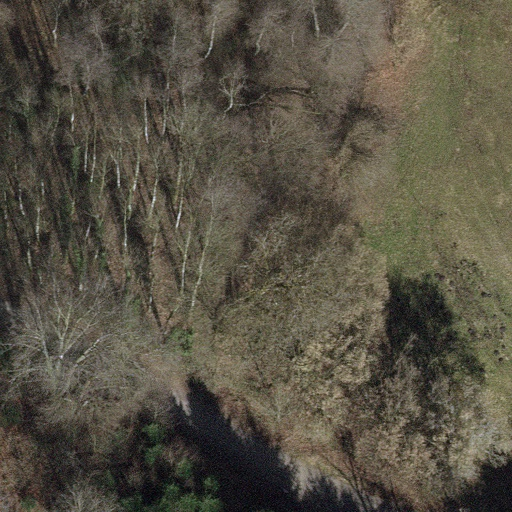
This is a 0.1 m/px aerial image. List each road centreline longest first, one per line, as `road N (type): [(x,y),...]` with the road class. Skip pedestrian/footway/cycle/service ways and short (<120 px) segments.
road 1 (track): [(190,416),(0,309)]
road 2 (track): [(323,503),(190,416)]
